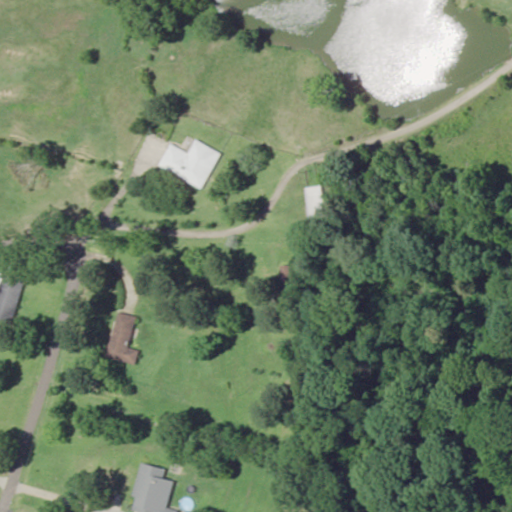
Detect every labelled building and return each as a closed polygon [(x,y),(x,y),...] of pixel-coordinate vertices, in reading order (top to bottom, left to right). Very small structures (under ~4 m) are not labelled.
[(204,189),(224,152),(198,139),(191,152),(173,143),(161,167),(204,189)] [(330,215),(326,184),(308,186),(314,233),(336,231),(334,214),(330,215)] [(302,283),(302,265),(285,265),(285,283),(302,283)] [(0,318),(15,323),(27,277),(6,272),(0,295),(0,318)] [(132,346),(139,316),(121,311),(110,356),(139,364),(143,349),(132,346)] [(169,468),(144,462),(134,510),(139,511),(138,511),(181,511),(182,510),(161,505),(169,468)]
